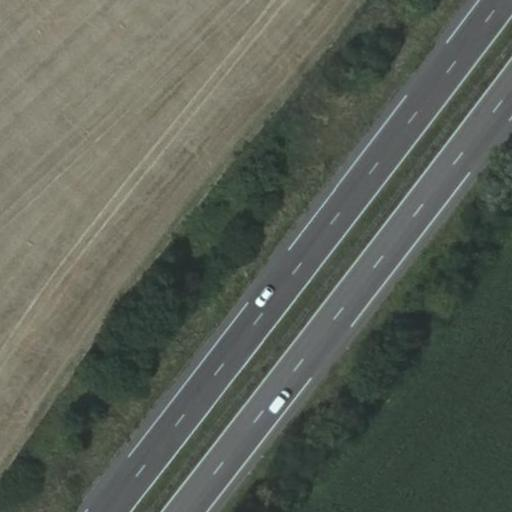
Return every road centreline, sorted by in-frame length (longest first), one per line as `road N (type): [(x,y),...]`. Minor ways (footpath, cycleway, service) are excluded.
road 1 (motorway): [(494,0),(105,511)]
road 2 (motorway): [(188,511),(511,93)]
